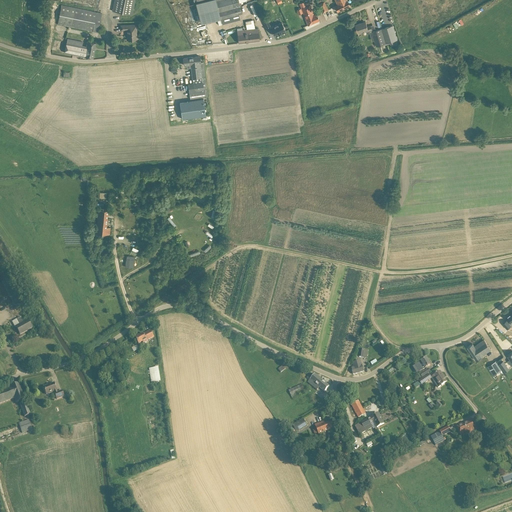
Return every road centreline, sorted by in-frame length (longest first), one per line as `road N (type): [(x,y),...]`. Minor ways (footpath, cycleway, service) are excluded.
road 1 (unclassified): [(0,385),(65,364),(172,305),(211,313),(351,381),(440,346)]
road 2 (unclassified): [(375,0),(290,40),(250,46),(76,61),(0,42)]
